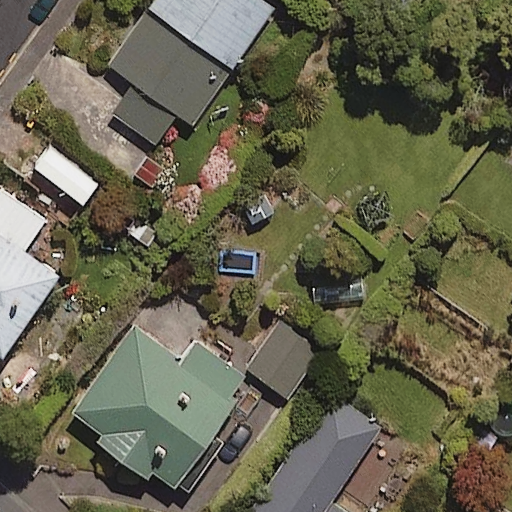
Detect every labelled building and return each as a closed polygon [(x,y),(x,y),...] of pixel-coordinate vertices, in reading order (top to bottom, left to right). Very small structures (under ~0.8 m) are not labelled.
[(272,1),(270,0),(150,0),(109,61),(134,78),(113,110),(154,138),(176,107),(192,118),(272,1)] [(96,178),(49,142),(35,161),(82,197),(96,178)] [(38,213),(0,186),(0,347),(57,267),(19,241),(38,213)] [(320,347),(277,318),(245,364),(288,393),(320,347)] [(182,354),(134,320),(68,413),(168,484),(247,372),(195,336),(182,354)] [(379,422),(330,388),(244,511),(355,511),(329,494),(379,422)]
